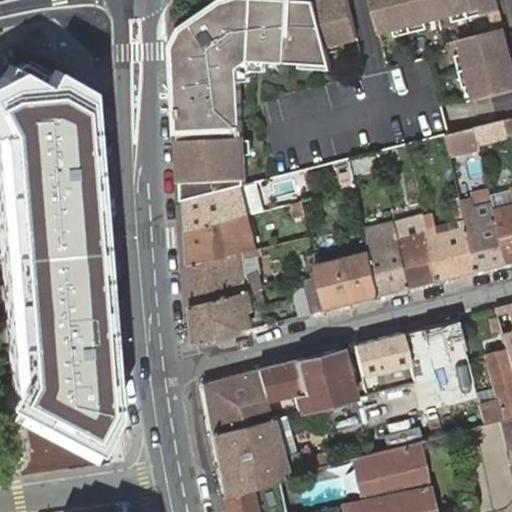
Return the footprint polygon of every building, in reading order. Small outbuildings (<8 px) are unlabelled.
[(359,36),(350,0),(243,0),(231,3),(228,0),(227,0),(186,27),(188,31),(182,42),(177,43),(179,88),(184,87),(185,102),(180,102),(180,116),(185,115),(186,131),(181,132),(182,159),(188,159),(189,183),(184,184),(185,202),(247,186),(245,155),(242,156),(241,141),(245,140),(241,69),(253,58),(308,61),(309,57),(332,59),(330,51),(347,47),(345,40),(359,36)] [(488,12),(499,9),(496,0),(372,0),(380,31),(395,27),(396,34),(429,26),(427,19),(455,12),(457,20),(488,12)] [(488,12),(493,32),(504,30),(499,9),(488,12)] [(473,101),(511,91),(511,65),(504,30),(493,32),(459,40),(462,54),(455,56),(463,88),(470,86),(473,101)] [(0,229),(20,376),(6,403),(94,450),(115,418),(85,87),(52,67),(42,83),(15,64),(0,72),(0,229)] [(339,109),(366,100),(360,82),(333,91),(339,109)] [(506,121),(478,129),(483,148),(511,140),(506,121)] [(448,136),(453,155),(483,148),(478,129),(478,128),(448,136)] [(381,151),(354,158),(359,176),(386,170),(381,151)] [(247,186),(185,202),(188,233),(253,215),(268,211),(260,182),(247,186)] [(511,190),(493,195),(496,209),(511,205),(511,190)] [(492,191),(475,195),(476,199),(463,202),(467,220),(480,273),(510,265),(496,209),(493,195),(492,191)] [(463,202),(462,196),(450,200),(456,223),(467,220),(463,202)] [(306,216),(304,202),(292,205),(296,218),(306,216)] [(511,205),(496,209),(510,265),(511,264),(511,205)] [(426,216),(425,213),(417,215),(419,224),(427,222),(426,216)] [(467,220),(456,223),(458,230),(438,236),(436,228),(433,214),(426,216),(427,222),(429,230),(442,283),(480,273),(467,220)] [(188,233),(191,268),(263,249),(253,215),(188,233)] [(395,220),(367,227),(371,241),(399,234),(395,220)] [(419,224),(400,228),(401,233),(402,236),(429,230),(427,222),(419,224)] [(458,230),(456,223),(436,228),(438,236),(458,230)] [(402,236),(415,289),(442,283),(429,230),(402,236)] [(402,236),(401,233),(399,234),(371,241),(374,253),(386,296),(415,289),(402,236)] [(191,268),(195,305),(251,291),(264,288),(261,274),(250,276),(247,261),(266,256),(264,249),(263,249),(191,268)] [(386,296),(374,253),(318,267),(320,275),(328,311),(386,296)] [(310,298),(313,315),(328,311),(320,275),(314,276),(307,287),(310,298)] [(195,305),(199,344),(250,331),(246,314),(256,311),(251,291),(195,305)] [(299,301),(303,317),(313,315),(310,298),(299,301)] [(511,305),(510,306),(511,314),(511,330),(511,332),(501,334),(505,349),(511,378),(511,305)] [(368,394),(416,382),(404,333),(356,346),(368,394)] [(478,403),(483,420),(501,415),(502,419),(511,416),(511,378),(505,349),(493,352),(491,345),(488,346),(489,352),(483,354),(496,398),(478,403)] [(203,385),(211,432),(272,417),(267,396),(295,390),(299,411),(352,398),(339,348),(203,385)] [(286,414),(272,417),(281,454),(295,451),(286,414)] [(511,416),(502,419),(500,420),(506,448),(511,446),(511,416)] [(211,432),(222,494),(246,487),(279,477),(301,470),(327,464),(324,451),(305,456),(298,458),(296,451),(295,451),(281,454),(272,417),(211,432)] [(251,511),(246,487),(222,494),(225,511),(426,511),(421,487),(412,441),(366,453),(347,458),(357,500),(305,511),(251,511)] [(303,449),(296,451),(298,458),(305,456),(303,449)] [(340,476),(297,487),(302,506),(345,495),(340,476)] [(286,511),(279,477),(246,487),(251,511),(286,511)]
